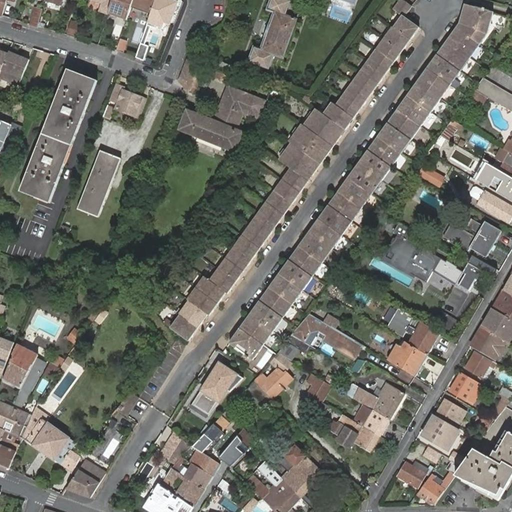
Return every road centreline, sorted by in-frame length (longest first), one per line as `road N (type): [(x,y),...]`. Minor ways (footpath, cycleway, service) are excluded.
road 1 (residential): [(93,511),(442,24),(442,0)]
road 2 (residential): [(511,261),(372,511)]
road 3 (residential): [(0,27),(165,79),(196,0)]
